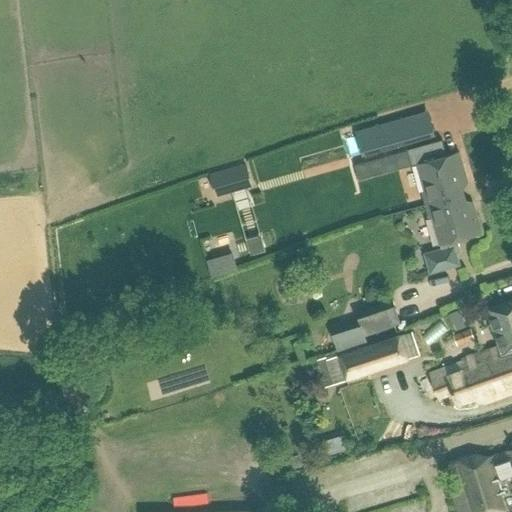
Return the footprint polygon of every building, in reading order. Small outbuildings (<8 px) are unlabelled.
[(366,153),(410,141),(404,118),(372,126),(356,132),(361,150),(366,153)] [(426,204),(461,194),(457,182),(461,178),(459,170),(464,169),(459,151),(446,155),(443,146),(439,144),(430,146),(427,150),(430,159),(417,163),(425,190),(422,191),(426,204)] [(398,161),(404,187),(416,184),(410,158),(398,161)] [(251,183),(246,163),(211,172),(216,192),(251,183)] [(440,244),(442,249),(425,254),(428,261),(427,261),(430,272),(459,264),(455,248),(459,247),(457,239),(481,233),(477,215),(472,217),(469,209),(464,207),(461,194),(426,204),(430,218),(432,217),(440,244)] [(212,276),(238,269),(233,252),(208,259),(212,276)] [(511,350),(511,298),(486,309),(499,346),(487,350),(491,361),(504,357),(503,354),(511,350)] [(337,351),(366,341),(364,335),(399,324),(391,300),(354,311),(357,319),(330,328),(337,351)] [(337,354),(324,359),(333,383),(345,379),(409,357),(418,354),(411,330),(399,334),(399,333),(337,353),(337,354)] [(456,344),(465,341),(461,331),(453,335),(456,344)] [(511,350),(503,354),(504,357),(491,361),(487,350),(461,360),(462,362),(429,374),(438,397),(452,392),(456,404),(476,397),(476,398),(480,397),(482,403),(511,391),(511,350)] [(511,511),(511,449),(489,457),(474,454),(441,467),(444,477),(451,474),(455,484),(448,487),(456,511),(511,511)]
